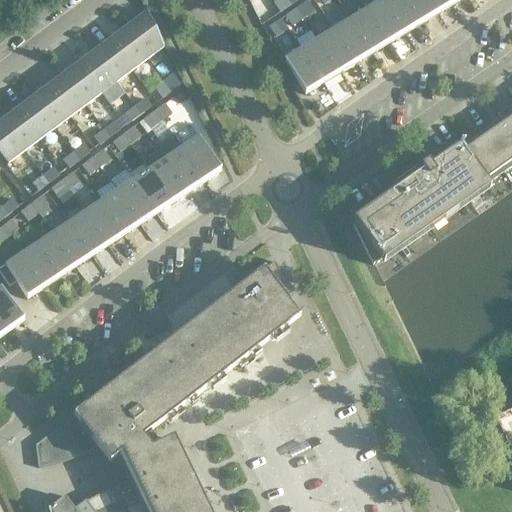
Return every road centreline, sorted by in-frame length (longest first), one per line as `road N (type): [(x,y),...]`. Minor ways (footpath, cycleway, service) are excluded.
road 1 (residential): [(277,165),(0,373)]
road 2 (residential): [(25,415),(297,215)]
road 3 (unclassified): [(439,511),(297,215)]
road 4 (residential): [(509,0),(277,165)]
road 5 (residential): [(297,215),(511,65)]
road 6 (unclassified): [(277,165),(196,0)]
road 7 (residential): [(0,78),(101,0)]
